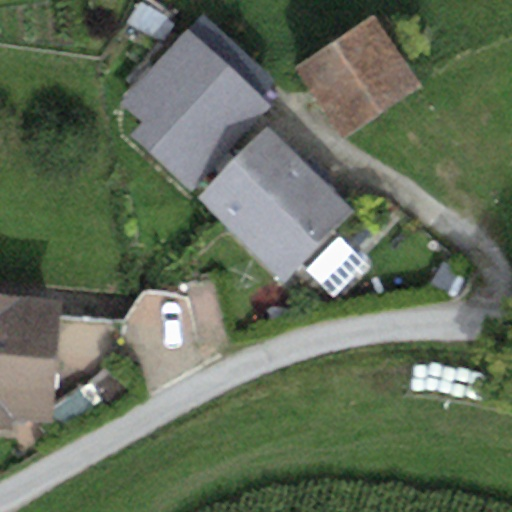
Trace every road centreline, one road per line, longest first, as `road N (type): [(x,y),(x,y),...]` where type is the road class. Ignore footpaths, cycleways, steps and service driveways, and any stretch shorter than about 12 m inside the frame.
road 1 (unclassified): [(511,331),(396,327),(316,338),(233,372),(0,501)]
road 2 (unknown): [(266,67),(442,180),(511,239)]
